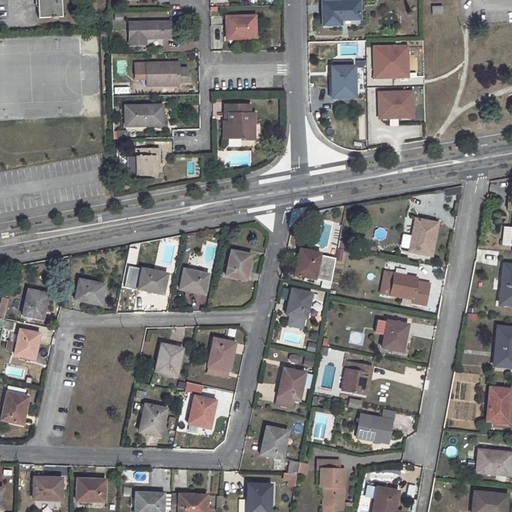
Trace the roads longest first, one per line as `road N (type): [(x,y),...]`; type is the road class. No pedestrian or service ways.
road 1 (residential): [(40,453),(230,460),(264,316)]
road 2 (residential): [(40,453),(73,321),(264,316)]
road 3 (residential): [(479,158),(427,434),(429,467)]
road 4 (tertiary): [(280,190),(0,247)]
road 5 (tertiary): [(479,158),(303,185)]
road 6 (residential): [(264,316),(285,231),(280,190)]
